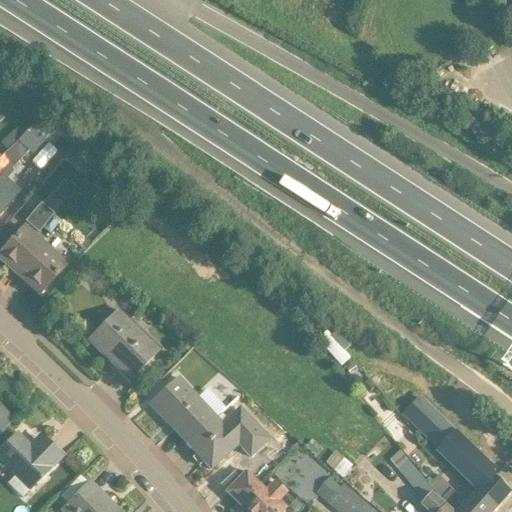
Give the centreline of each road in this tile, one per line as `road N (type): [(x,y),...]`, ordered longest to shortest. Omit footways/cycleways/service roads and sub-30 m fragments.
road 1 (motorway): [(7,0),(511,325)]
road 2 (motorway): [(511,267),(104,0)]
road 3 (tertiary): [(185,511),(113,429),(0,321)]
